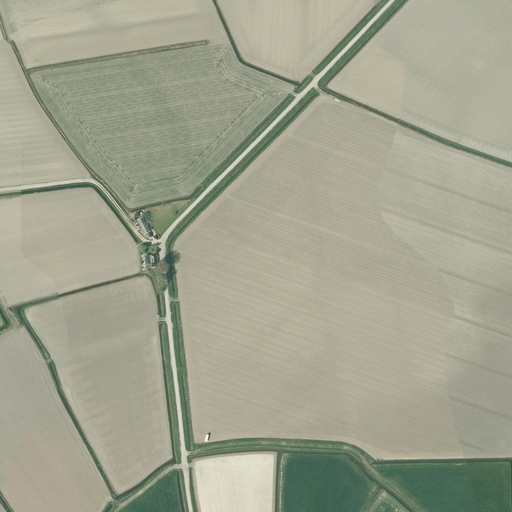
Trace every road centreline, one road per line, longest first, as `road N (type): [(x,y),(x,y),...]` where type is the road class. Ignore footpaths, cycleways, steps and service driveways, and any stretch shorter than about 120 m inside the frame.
road 1 (unclassified): [(190,511),(162,239),(392,0)]
road 2 (track): [(310,85),(511,172)]
road 3 (track): [(161,243),(143,241),(92,181),(0,190)]
